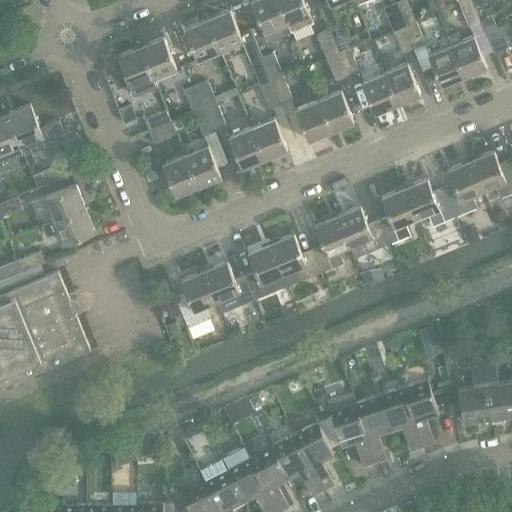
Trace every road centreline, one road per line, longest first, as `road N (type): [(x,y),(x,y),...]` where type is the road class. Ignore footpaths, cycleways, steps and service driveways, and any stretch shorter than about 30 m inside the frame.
road 1 (residential): [(151,244),(511,97)]
road 2 (residential): [(151,244),(66,34)]
road 3 (residential): [(353,511),(441,466),(511,451)]
